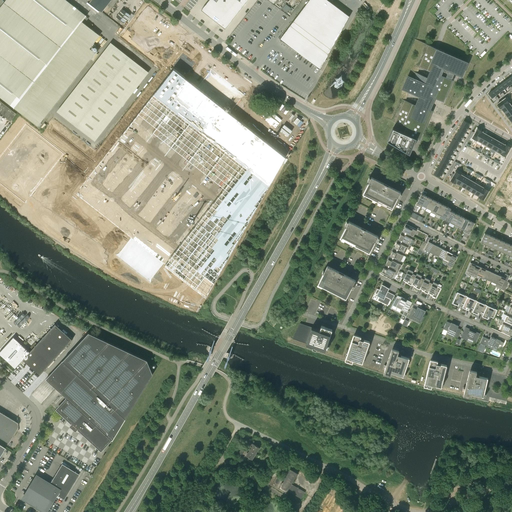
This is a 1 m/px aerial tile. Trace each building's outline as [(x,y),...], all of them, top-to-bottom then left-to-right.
[(87,16),(66,0),(5,0),(0,7),(0,97),(14,108),(14,109),(14,108),(38,126),(95,53),(90,48),(100,36),(82,22),(87,16)] [(91,0),(90,2),(102,12),(111,0),(91,0)] [(208,0),(201,10),(225,29),(247,0),(208,0)] [(309,0),(298,15),(280,39),(281,40),(282,41),(285,43),(286,44),(320,69),(349,16),(327,0),(309,0)] [(122,9),(116,17),(124,23),(130,15),(122,9)] [(139,22),(143,15),(137,11),(134,15),(138,18),(136,20),(139,22)] [(129,46),(144,25),(133,18),(118,39),(129,46)] [(381,116),(395,122),(409,92),(401,88),(408,74),(415,77),(429,45),(415,39),(381,116)] [(95,142),(147,71),(108,42),(56,113),(95,142)] [(434,47),(429,45),(415,77),(408,74),(401,88),(409,92),(395,122),(407,127),(404,133),(400,131),(393,128),(387,141),(397,146),(397,147),(410,153),(416,138),(419,139),(432,110),(427,108),(430,101),(432,97),(443,102),(452,80),(451,79),(452,76),(453,73),(461,77),(468,62),(439,49),(437,49),(437,48),(435,48),(434,47)] [(182,57),(227,89),(234,80),(189,48),(182,57)] [(174,69),(75,194),(206,297),(286,157),(286,156),(286,155),(285,155),(266,139),(265,139),(264,139),(264,140),(174,69)] [(501,108),(509,103),(505,98),(497,104),(501,109),(501,108)] [(0,101),(0,113),(11,122),(17,114),(0,101)] [(511,107),(509,103),(501,108),(501,109),(504,113),(511,107)] [(464,120),(461,125),(468,129),(470,124),(464,120)] [(461,125),(459,129),(465,133),(468,129),(461,125)] [(459,129),(456,134),(463,138),(465,133),(459,129)] [(477,129),(472,138),(477,140),(482,132),(477,129)] [(31,131),(0,169),(0,186),(24,205),(62,156),(31,131)] [(482,132),(477,140),(482,143),(487,135),(482,132)] [(454,138),(460,142),(463,138),(456,134),(454,138)] [(487,135),(482,143),(481,144),(486,147),(491,137),(487,135)] [(491,137),(486,147),(491,149),(491,148),(496,140),(491,137)] [(453,138),(451,143),(457,146),(460,142),(454,138),(453,138)] [(496,140),(491,148),(496,151),(500,143),(496,140)] [(451,143),(448,147),(455,151),(457,146),(451,143)] [(500,143),(496,151),(495,153),(499,156),(505,145),(500,143)] [(505,145),(499,156),(504,158),(511,147),(505,145)] [(448,147),(446,151),(452,155),(455,151),(448,147)] [(446,151),(443,156),(444,156),(450,159),(452,155),(446,151)] [(444,156),(441,161),(448,164),(450,160),(450,159),(444,156)] [(441,161),(439,165),(445,169),(448,164),(441,161)] [(439,165),(436,169),(443,173),(445,169),(439,165)] [(436,169),(434,174),(440,178),(443,173),(436,169)] [(457,170),(450,180),(455,183),(456,183),(462,172),(457,170)] [(462,172),(456,183),(460,185),(465,177),(467,175),(466,175),(462,172)] [(363,194),(392,209),(397,199),(401,192),(371,177),(363,194)] [(465,177),(460,185),(465,188),(470,180),(469,180),(465,177)] [(470,180),(465,188),(470,191),(475,182),(475,181),(470,179),(469,180),(470,180)] [(475,182),(470,191),(474,194),(480,184),(480,183),(476,181),(475,180),(475,181),(475,182)] [(480,184),(474,194),(479,196),(484,187),(480,184)] [(479,196),(478,197),(479,197),(483,200),(490,189),(485,186),(484,187),(479,196)] [(422,205),(427,196),(421,194),(416,205),(421,207),(422,205)] [(431,199),(427,196),(422,205),(427,208),(431,199)] [(427,208),(431,210),(432,210),(436,201),(431,199),(427,208)] [(432,210),(431,210),(430,212),(435,215),(436,214),(441,204),(436,201),(432,210)] [(446,206),(441,204),(436,214),(441,216),(441,215),(446,206)] [(451,209),(446,206),(441,215),(446,217),(450,211),(451,209)] [(446,217),(444,220),(449,223),(454,213),(450,211),(446,217)] [(454,213),(449,223),(454,225),(455,224),(459,215),(454,213)] [(464,218),(459,215),(455,224),(460,227),(464,218)] [(464,218),(460,227),(464,229),(469,220),(464,218)] [(469,220),(464,229),(469,232),(474,223),(469,220)] [(355,246),(369,253),(378,236),(349,221),(348,223),(340,238),(355,246)] [(405,227),(403,231),(407,233),(412,236),(413,236),(416,231),(409,227),(409,228),(405,227)] [(411,238),(412,236),(407,233),(404,237),(401,235),(398,239),(411,246),(414,241),(412,239),(411,238)] [(486,244),(490,235),(484,233),(481,241),(480,242),(486,244)] [(495,238),(490,235),(486,244),(490,247),(495,238)] [(499,240),(495,238),(490,247),(495,249),(499,240)] [(409,250),(411,246),(398,239),(402,241),(400,245),(396,243),(394,247),(405,253),(407,249),(409,250)] [(424,248),(424,249),(429,252),(435,240),(433,240),(432,243),(428,241),(427,243),(424,248)] [(437,241),(435,240),(429,252),(434,254),(438,247),(435,245),(437,241)] [(499,240),(495,249),(500,251),(504,242),(499,240)] [(504,242),(500,251),(505,253),(509,244),(504,242)] [(441,248),(438,247),(434,254),(439,257),(445,245),(443,244),(441,248)] [(446,246),(445,245),(439,257),(443,259),(442,261),(442,262),(447,251),(444,250),(446,246)] [(405,253),(394,247),(394,248),(398,250),(396,253),(392,251),(390,256),(401,261),(403,256),(402,255),(403,252),(405,253)] [(451,253),(447,251),(442,262),(447,264),(454,250),(453,249),(451,253)] [(456,251),(454,250),(447,264),(452,267),(457,257),(454,255),(456,251)] [(400,261),(401,261),(390,256),(394,258),(392,262),(388,260),(386,264),(399,271),(402,265),(398,263),(399,261),(400,261)] [(466,273),(471,275),(477,261),(476,260),(474,264),(470,263),(466,273)] [(479,262),(477,261),(471,275),(476,277),(480,267),(477,266),(479,262)] [(397,275),(399,271),(386,264),(389,266),(388,270),(384,268),(381,272),(392,278),(394,274),(397,275)] [(484,269),(480,267),(476,277),(476,278),(477,275),(482,277),(487,266),(485,265),(484,269)] [(334,293),(346,299),(355,280),(327,266),(323,274),(318,284),(334,293)] [(489,266),(487,266),(482,277),(487,280),(490,272),(487,270),(489,266)] [(411,285),(417,274),(416,275),(412,274),(413,272),(408,269),(406,275),(405,276),(403,280),(407,282),(407,283),(411,285)] [(494,273),(490,272),(487,280),(492,282),(497,270),(495,269),(494,273)] [(498,271),(497,270),(492,282),(496,284),(495,286),(500,276),(497,275),(498,271)] [(422,276),(417,274),(411,285),(412,284),(416,286),(415,287),(419,290),(425,278),(424,280),(421,278),(422,276)] [(503,278),(500,276),(495,286),(501,289),(504,280),(507,275),(505,274),(503,278)] [(430,280),(425,278),(419,290),(420,289),(424,291),(423,292),(427,294),(433,282),(432,284),(429,282),(430,280)] [(509,282),(504,280),(501,289),(505,291),(509,282)] [(438,284),(433,282),(427,294),(428,294),(428,293),(432,295),(432,296),(436,298),(441,288),(437,286),(438,284)] [(387,293),(387,292),(389,289),(382,285),(379,290),(377,289),(375,293),(377,294),(376,296),(384,300),(383,303),(388,306),(391,299),(387,298),(389,294),(387,293)] [(462,307),(467,297),(457,292),(457,293),(456,293),(453,299),(454,299),(452,303),(458,305),(458,306),(459,302),(463,304),(462,307)] [(394,300),(392,305),(393,305),(407,312),(408,310),(411,304),(404,300),(405,299),(397,295),(395,299),(394,300)] [(477,301),(467,297),(462,307),(468,310),(467,310),(468,310),(469,307),(473,309),(472,312),(477,301)] [(487,306),(477,301),(472,312),(477,314),(477,315),(478,315),(479,311),(483,313),(482,316),(487,306)] [(497,310),(487,306),(482,316),(487,319),(488,316),(493,318),(497,310)] [(421,320),(423,316),(426,311),(421,308),(417,307),(416,309),(413,308),(408,317),(414,320),(416,317),(421,320)] [(511,314),(507,312),(507,313),(509,313),(508,316),(506,315),(504,321),(501,320),(511,324),(511,314)] [(511,324),(501,320),(499,324),(502,325),(500,330),(511,334),(511,331),(511,329),(509,328),(511,324)] [(451,323),(447,321),(446,323),(444,327),(443,329),(447,331),(446,334),(453,337),(455,332),(457,328),(458,326),(451,323)] [(300,323),(292,339),(310,345),(313,346),(314,342),(318,343),(317,345),(326,348),(332,329),(321,326),(320,330),(305,325),(300,323)] [(25,343),(20,348),(8,362),(15,368),(23,360),(40,375),(72,340),(55,324),(32,350),(25,343)] [(465,328),(466,327),(465,327),(461,338),(467,340),(468,338),(469,337),(477,340),(480,333),(471,330),(470,332),(469,331),(469,330),(465,328)] [(46,379),(56,388),(67,399),(57,409),(63,415),(101,450),(102,450),(111,439),(112,440),(112,441),(153,374),(147,360),(89,333),(46,379)] [(354,334),(353,336),(346,357),(345,360),(352,363),(353,359),(364,363),(370,344),(369,344),(369,341),(364,340),(364,341),(360,339),(361,337),(354,334)] [(483,337),(480,343),(487,346),(488,343),(493,346),(493,345),(498,347),(499,344),(502,346),(504,343),(501,341),(496,339),(495,339),(494,338),(493,337),(493,338),(491,337),(489,340),(488,340),(489,339),(483,337)] [(485,347),(479,345),(477,350),(483,353),(485,347)] [(208,351),(230,358),(231,353),(210,346),(208,351)] [(400,357),(397,355),(399,351),(392,348),(384,374),(391,376),(392,372),(395,373),(403,376),(409,358),(401,355),(400,357)] [(447,368),(446,367),(446,365),(441,364),(440,364),(437,364),(438,361),(430,359),(424,386),(431,388),(432,384),(443,387),(447,368)] [(479,377),(475,376),(476,375),(477,371),(470,370),(464,396),(471,397),(472,394),(475,394),(475,395),(483,397),(488,378),(479,376),(479,377)] [(0,437),(8,443),(18,427),(17,420),(14,421),(0,411),(0,437)] [(252,447),(250,450),(256,454),(259,448),(253,444),(250,442),(251,440),(248,438),(245,443),(252,447)] [(252,460),(256,454),(250,450),(248,453),(241,449),(238,454),(241,456),(243,454),(246,456),(252,460)] [(79,474),(61,464),(50,482),(35,474),(20,499),(42,511),(46,511),(57,495),(64,499),(79,474)] [(282,474),(272,468),(264,481),(278,490),(279,488),(286,493),(288,491),(301,499),(305,492),(291,484),(296,476),(298,474),(290,469),(289,471),(289,472),(284,480),(280,477),(282,474)]
